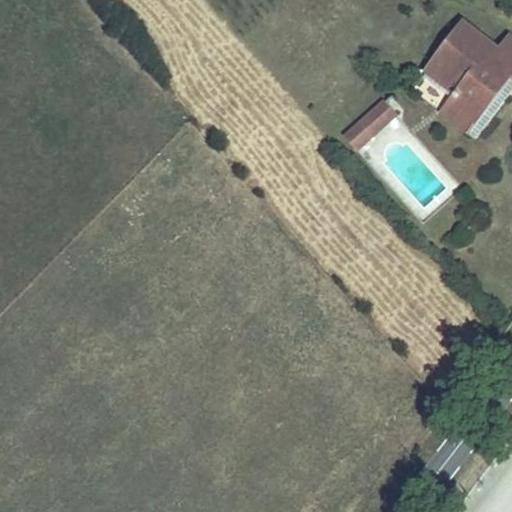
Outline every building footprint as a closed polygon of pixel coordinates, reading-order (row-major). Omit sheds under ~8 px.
[(451,102),(473,121),(507,75),(511,77),(511,35),(502,46),(464,19),(432,62),(463,84),(451,102)] [(466,129),(473,121),(451,102),(463,84),(432,62),(422,75),(450,96),(440,110),(466,129)] [(483,142),(511,102),(511,77),(507,75),(473,121),(466,129),(483,142)] [(366,138),(389,118),(378,104),(353,125),(366,138)] [(351,152),(366,138),(353,125),(338,138),(351,152)]
